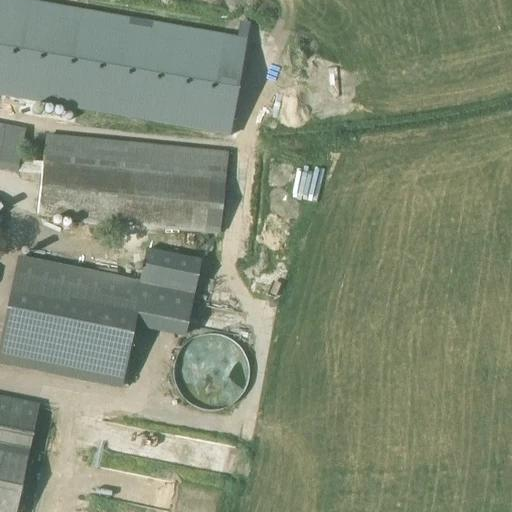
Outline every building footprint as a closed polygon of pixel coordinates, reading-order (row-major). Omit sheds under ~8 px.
[(5,0),(0,0),(0,93),(230,133),(246,41),(236,39),(5,0)] [(0,124),(0,172),(16,176),(16,174),(41,176),(36,216),(219,234),(227,153),(46,135),(42,164),(19,161),(26,130),(13,127),(0,124)] [(265,225),(266,208),(234,205),(232,226),(241,227),(239,252),(256,254),(259,224),(265,225)] [(145,249),(138,284),(142,285),(193,295),(201,261),(145,249)] [(0,363),(120,388),(142,285),(138,284),(18,259),(0,345),(0,363)] [(219,361),(222,346),(177,336),(163,396),(226,411),(236,365),(219,361)] [(0,396),(0,511),(3,511),(16,511),(38,404),(0,396)] [(125,440),(126,454),(151,453),(150,431),(109,432),(109,441),(125,440)]
